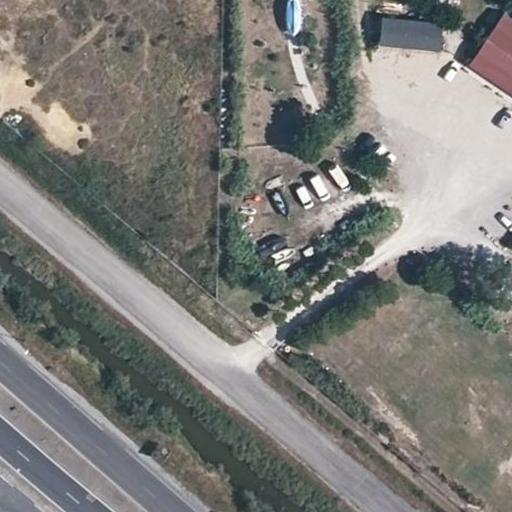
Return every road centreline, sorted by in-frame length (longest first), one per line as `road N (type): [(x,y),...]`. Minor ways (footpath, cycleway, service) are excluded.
road 1 (residential): [(390,511),(0,175)]
road 2 (primary): [(171,511),(0,365)]
